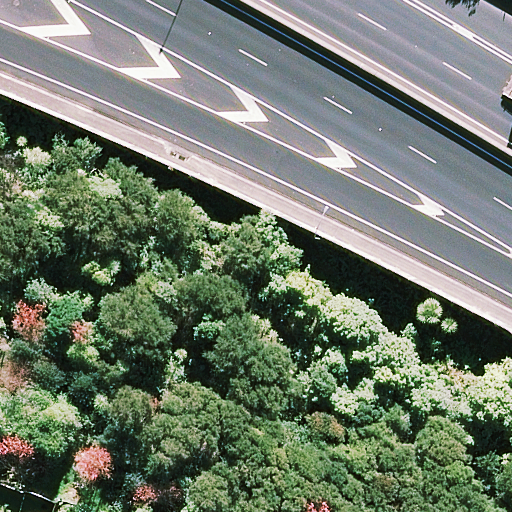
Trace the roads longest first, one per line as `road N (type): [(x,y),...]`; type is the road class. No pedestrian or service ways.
road 1 (trunk): [(511,269),(137,98),(0,46)]
road 2 (trunk): [(511,208),(140,0)]
road 3 (trunk): [(333,0),(511,97)]
